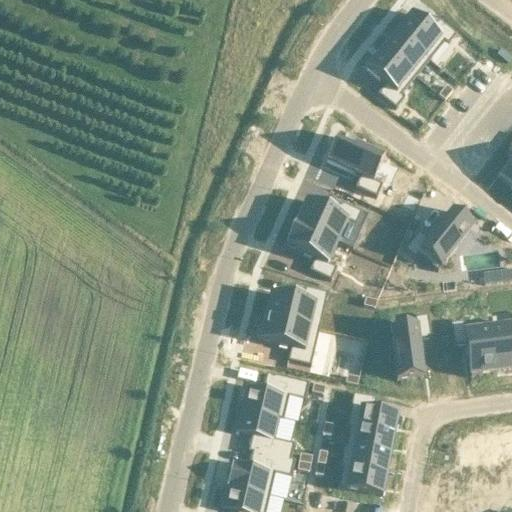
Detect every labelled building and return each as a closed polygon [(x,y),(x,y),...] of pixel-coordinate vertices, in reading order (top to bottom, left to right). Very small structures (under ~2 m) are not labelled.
[(411,16),(395,36),(429,63),(444,45),(448,48),(457,37),(438,22),(430,32),(411,16)] [(395,36),(382,53),(416,80),(429,63),(395,36)] [(476,61),(483,53),(473,46),(467,54),(476,61)] [(382,53),(366,72),(385,88),(377,97),(396,112),(404,101),(401,98),(416,80),(382,53)] [(446,89),(438,98),(444,104),(452,94),(446,89)] [(420,121),(413,130),(419,135),(426,126),(420,121)] [(337,139),(326,164),(360,180),(355,191),(376,201),(382,188),(373,184),(384,161),(337,139)] [(511,161),(511,165),(498,182),(511,192),(511,145),(504,155),(511,161)] [(306,203),(295,226),(338,245),(347,224),(356,228),(362,215),(340,205),(335,217),(306,203)] [(418,235),(404,253),(414,262),(417,258),(437,275),(473,231),(452,214),(428,243),(418,235)] [(295,226),(285,249),(314,263),(309,274),(331,284),(337,271),(328,267),(338,245),(295,226)] [(511,272),(482,276),(484,288),(511,284),(511,272)] [(270,295),(265,320),(319,332),(328,296),(305,290),(302,303),(270,295)] [(365,301),(363,309),(375,311),(377,303),(365,301)] [(415,330),(390,333),(396,384),(423,380),(419,343),(431,342),(428,318),(414,320),(415,330)] [(511,328),(488,331),(494,377),(511,374),(511,318),(511,319),(511,328)] [(265,320),(259,344),(291,351),(288,364),(311,369),(319,332),(265,320)] [(464,325),(450,326),(453,350),(465,348),(469,380),(494,377),(488,331),(465,334),(464,325)] [(246,387),(241,412),(279,421),(283,422),(289,399),(305,403),(309,386),(266,376),(263,391),(246,387)] [(347,378),(345,386),(357,389),(359,381),(347,378)] [(313,387),(311,395),(323,398),(325,390),(313,387)] [(353,396),(346,431),(348,431),(349,430),(394,439),(398,418),(373,413),(376,401),(353,396)] [(241,412),(235,435),(252,439),(248,453),(295,464),(295,463),(291,462),(295,447),(290,446),(274,442),(278,422),(283,423),(283,422),(241,412)] [(324,426),(322,438),(330,439),(332,427),(324,426)] [(345,449),(345,450),(390,459),(394,439),(349,430),(348,431),(345,449)] [(343,449),(338,471),(341,471),(341,470),(386,479),(390,459),(345,450),(345,449),(343,449)] [(232,464),(227,489),(270,499),(275,476),(291,480),(295,464),(248,453),(248,454),(252,455),(249,468),(232,464)] [(319,454),(317,466),(325,467),(327,455),(319,454)] [(300,457),(298,465),(310,467),(312,459),(300,457)] [(298,465),(297,473),(309,475),(310,467),(298,465)] [(317,466),(314,477),(323,479),(325,467),(317,466)] [(341,471),(337,491),(382,500),(386,479),(341,470),(341,471)] [(227,489),(221,511),(266,511),(270,499),(227,489)]
